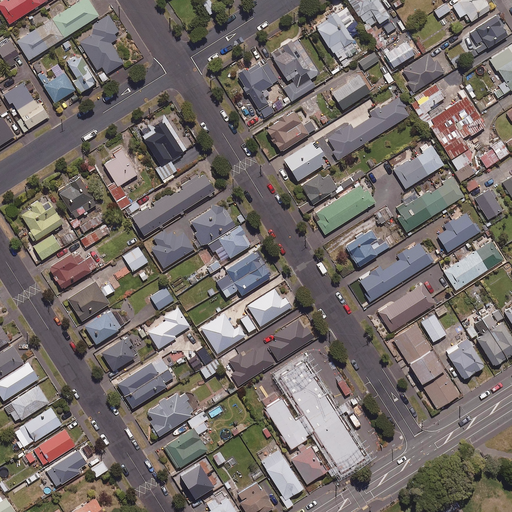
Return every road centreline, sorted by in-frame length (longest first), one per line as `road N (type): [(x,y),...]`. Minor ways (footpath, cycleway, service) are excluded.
road 1 (residential): [(179,64),(425,452)]
road 2 (residential): [(0,251),(164,511)]
road 3 (unclassified): [(0,179),(179,64)]
road 4 (unclassified): [(179,64),(281,0)]
